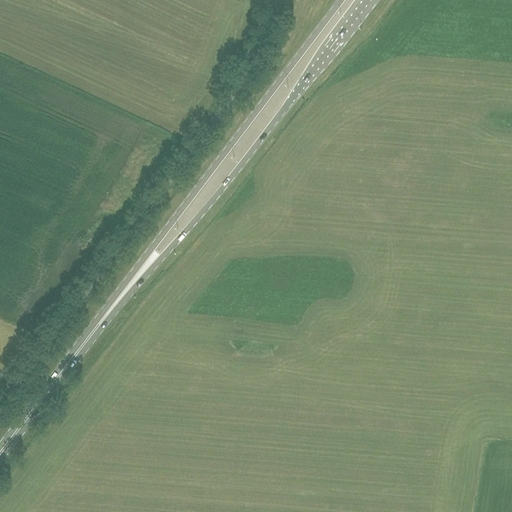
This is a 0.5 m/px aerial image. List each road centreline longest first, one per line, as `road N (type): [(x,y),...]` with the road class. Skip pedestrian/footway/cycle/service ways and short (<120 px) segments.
road 1 (unclassified): [(0,405),(246,79),(276,0)]
road 2 (primary): [(89,336),(205,207),(367,0)]
road 3 (primary): [(342,0),(89,336)]
road 4 (primary): [(0,453),(89,336)]
